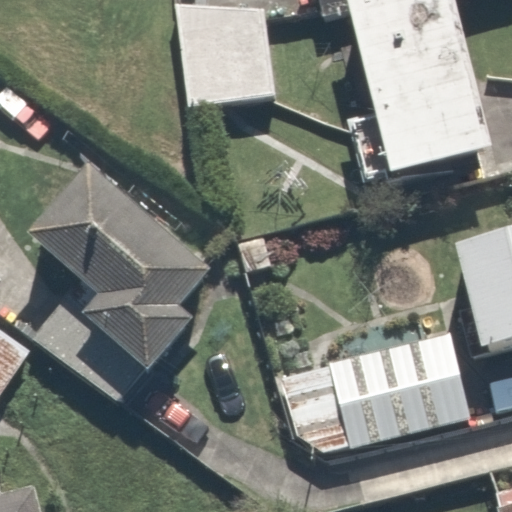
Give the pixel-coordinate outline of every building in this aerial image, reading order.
[(259,0),(173,0),(191,114),(275,101),(259,0)] [(412,0),(262,0),(273,37),(412,0)] [(460,1),(323,37),(369,210),(506,173),(460,1)] [(228,291),(87,180),(28,254),(113,321),(93,347),(149,391),(228,291)] [(511,238),(462,252),(498,388),(511,383),(511,238)] [(0,415),(36,363),(0,338),(0,415)] [(469,432),(448,339),(274,380),(296,473),(469,432)]
